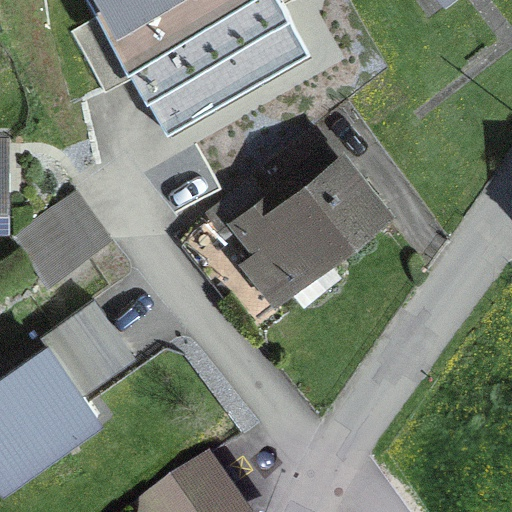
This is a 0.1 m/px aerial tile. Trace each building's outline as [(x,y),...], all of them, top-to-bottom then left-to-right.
[(107,0),(111,7),(70,31),(104,90),(133,73),(166,132),(308,51),(279,0),(107,0)] [(290,282),(301,296),(336,270),(323,256),(380,210),(338,158),(285,201),(276,189),(239,219),(242,223),(239,225),(245,232),(247,229),(262,247),(246,260),(274,295),(290,282)] [(65,257),(105,222),(82,196),(42,231),(65,257)] [(47,345),(0,378),(0,476),(3,480),(97,414),(47,345)] [(235,511),(201,462),(141,503),(146,511),(235,511)]
